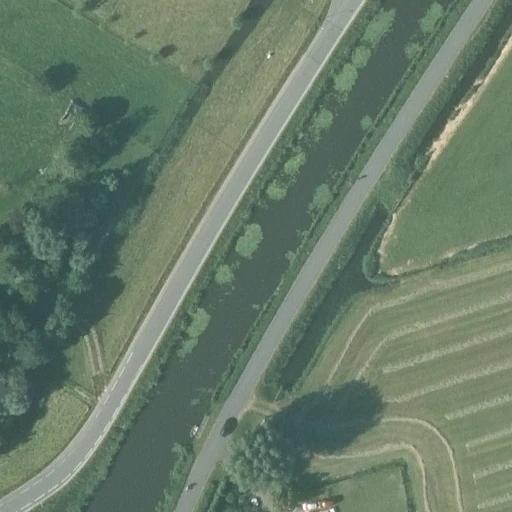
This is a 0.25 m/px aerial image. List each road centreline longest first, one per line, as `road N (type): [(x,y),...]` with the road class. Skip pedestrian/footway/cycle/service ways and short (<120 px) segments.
road 1 (unclassified): [(5,511),(91,444),(357,0)]
road 2 (tertiary): [(183,511),(230,411),(477,0)]
